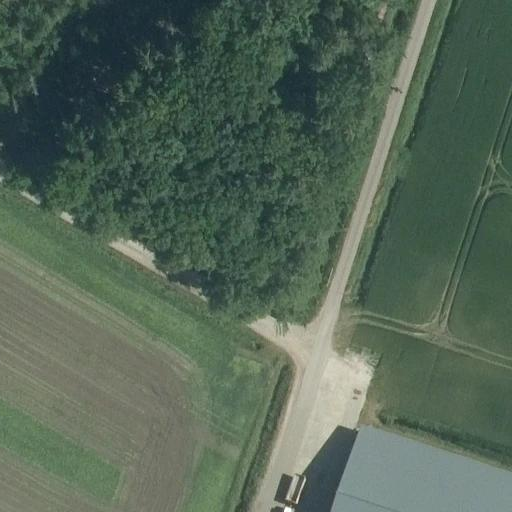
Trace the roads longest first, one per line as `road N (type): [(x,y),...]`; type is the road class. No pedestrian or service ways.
road 1 (track): [(316,350),(429,0)]
road 2 (track): [(316,350),(0,166)]
road 3 (unclassified): [(263,511),(316,350)]
